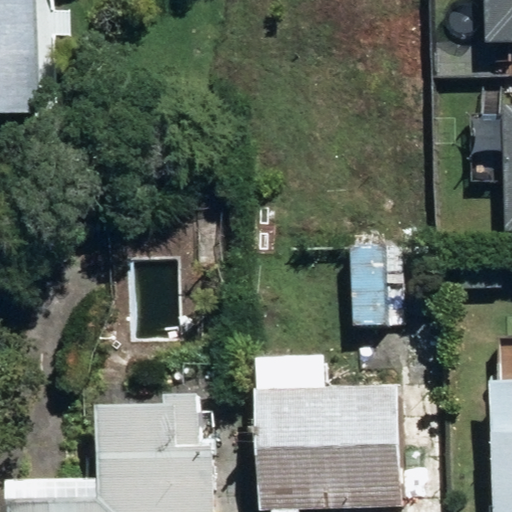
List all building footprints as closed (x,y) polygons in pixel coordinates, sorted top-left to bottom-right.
[(0,0),(0,120),(53,118),(49,0),(0,0)] [(511,0),(495,0),(497,47),(511,47),(511,0)] [(418,254),(355,252),(353,318),(416,319),(418,254)] [(270,394),(268,394),(271,511),(379,511),(413,511),(409,389),(338,391),(337,360),(269,362),(270,394)] [(19,485),(20,511),(225,511),(223,450),(208,450),(206,397),(173,398),(173,407),(108,410),(111,482),(19,485)]
